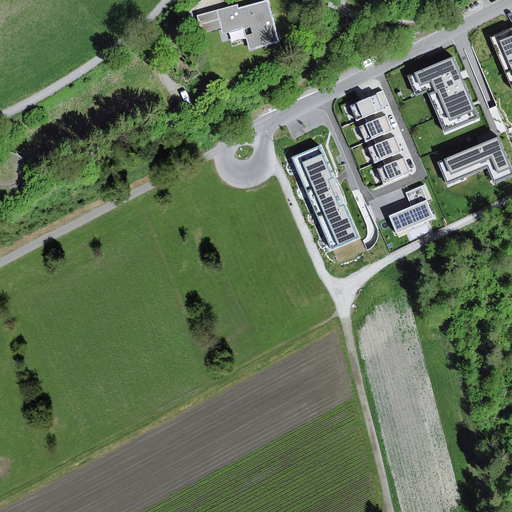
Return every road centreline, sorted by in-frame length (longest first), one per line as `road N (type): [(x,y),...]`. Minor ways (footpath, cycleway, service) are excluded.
road 1 (track): [(343,310),(0,498)]
road 2 (track): [(391,511),(340,293),(267,151)]
road 3 (tertiary): [(511,0),(223,147)]
road 4 (track): [(0,262),(223,147)]
road 5 (unclassified): [(0,115),(82,70),(166,0)]
road 6 (track): [(340,293),(387,259),(511,199)]
